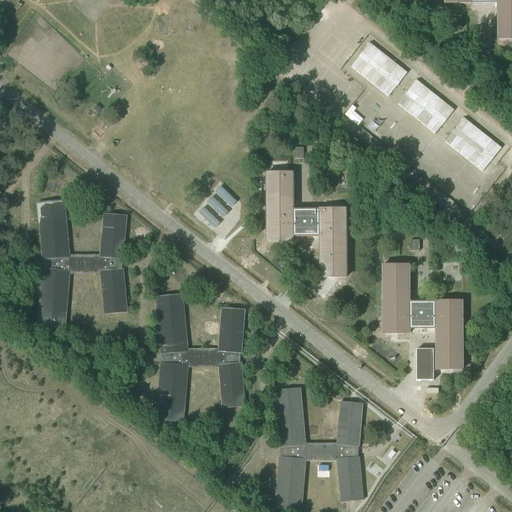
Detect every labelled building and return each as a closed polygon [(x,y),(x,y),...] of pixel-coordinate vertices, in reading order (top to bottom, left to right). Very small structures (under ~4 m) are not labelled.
[(511,0),(444,0),(445,4),(471,4),(471,3),(497,3),(498,40),(511,39),(511,0)] [(370,43),(351,67),(388,97),(407,73),(370,43)] [(496,65),(496,54),(487,54),(487,65),(496,65)] [(416,80),(397,104),(435,134),(454,110),(416,80)] [(97,105),(93,109),(98,113),(101,108),(97,105)] [(464,119),(445,142),(482,172),(501,148),(464,119)] [(303,159),(303,148),(294,148),(294,159),(303,159)] [(319,236),(320,278),(346,278),(346,209),(319,209),(319,210),(293,210),(293,173),(266,173),(267,242),(293,242),(293,237),(319,236)] [(220,186),(215,192),(231,208),(237,203),(220,186)] [(212,197),(206,203),(223,219),(228,213),(212,197)] [(123,259),(122,259),(126,217),(126,216),(104,215),(101,256),(69,256),(64,201),(37,203),(37,204),(38,204),(43,260),(45,260),(45,270),(43,269),(43,270),(38,326),(65,330),(69,274),(101,274),(105,314),(104,314),(104,315),(127,312),(126,312),(122,270),(123,270),(123,269),(121,270),(121,259),(123,260),(123,259)] [(203,208),(198,213),(215,229),(220,224),(203,208)] [(419,251),(419,240),(410,240),(411,251),(419,251)] [(435,329),(436,370),(462,370),(462,301),(435,302),(409,302),(409,265),(382,266),(383,334),(409,334),(409,329),(435,329)] [(312,289),(304,299),(314,306),(310,311),(320,318),(331,304),(312,289)] [(161,363),(161,364),(156,420),(183,423),(183,422),(182,422),(187,368),(219,368),(223,408),(222,408),(223,409),(245,407),(241,363),(239,364),(239,354),(241,354),(241,353),(240,353),(244,311),(244,310),(222,309),(219,350),(187,350),(182,296),(182,295),(155,297),(156,298),(161,354),(161,355),(163,354),(163,364),(161,363)] [(432,353),(416,353),(416,384),(432,383),(432,353)] [(422,385),(422,397),(415,397),(415,409),(435,409),(434,384),(422,385)] [(359,447),(358,447),(362,405),(362,404),(340,403),(337,444),(305,444),(300,390),(300,389),(274,391),(274,392),(279,448),(281,448),(281,458),(279,457),(279,458),(274,511),(301,511),(305,462),(337,462),(341,502),(340,502),(340,503),(363,501),(363,500),(362,500),(359,458),(359,457),(357,458),(357,447),(359,448),(359,447)] [(422,469),(407,487),(416,495),(432,476),(422,469)]
